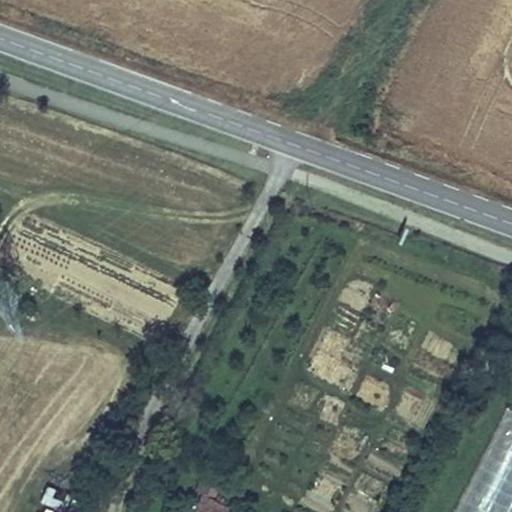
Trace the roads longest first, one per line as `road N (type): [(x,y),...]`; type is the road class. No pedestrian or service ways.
road 1 (residential): [(293,144),(106,511)]
road 2 (tertiary): [(293,144),(0,38)]
road 3 (tertiary): [(511,223),(293,144)]
road 4 (track): [(293,144),(396,0)]
